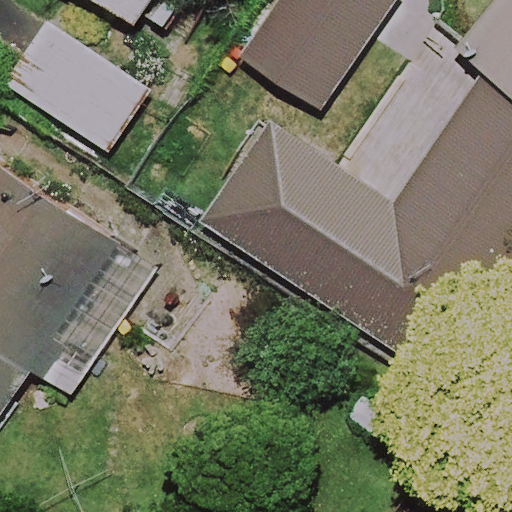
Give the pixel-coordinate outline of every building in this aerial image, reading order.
[(109,0),(146,25),(163,0),(109,0)] [(452,0),(300,0),(288,17),(386,90),(452,0)] [(511,9),(477,57),(511,82),(511,9)] [(158,93),(61,24),(19,83),(116,153),(158,93)] [(0,435),(136,245),(0,148),(0,435)]
